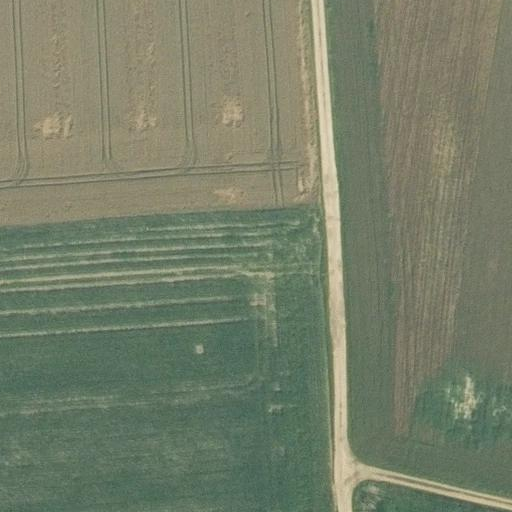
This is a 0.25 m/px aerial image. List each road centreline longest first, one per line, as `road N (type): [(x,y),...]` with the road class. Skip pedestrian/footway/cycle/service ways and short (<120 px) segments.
road 1 (track): [(350,511),(321,0)]
road 2 (track): [(347,472),(511,507)]
